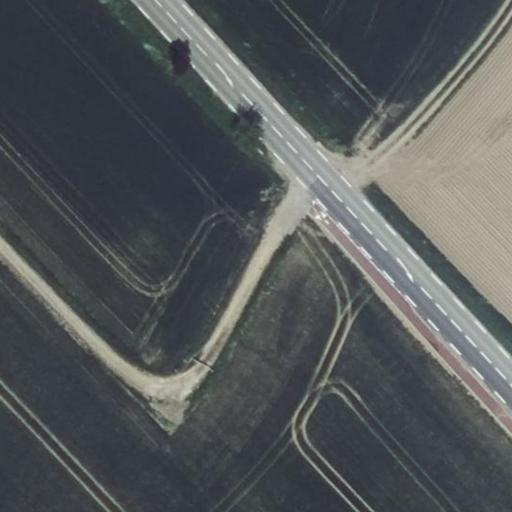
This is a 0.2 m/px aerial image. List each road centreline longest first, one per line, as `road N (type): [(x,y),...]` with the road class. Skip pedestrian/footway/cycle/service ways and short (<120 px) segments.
road 1 (tertiary): [(157,0),(511,385)]
road 2 (track): [(0,241),(126,372),(174,385),(200,369),(318,173)]
road 3 (track): [(336,195),(403,135),(511,2)]
